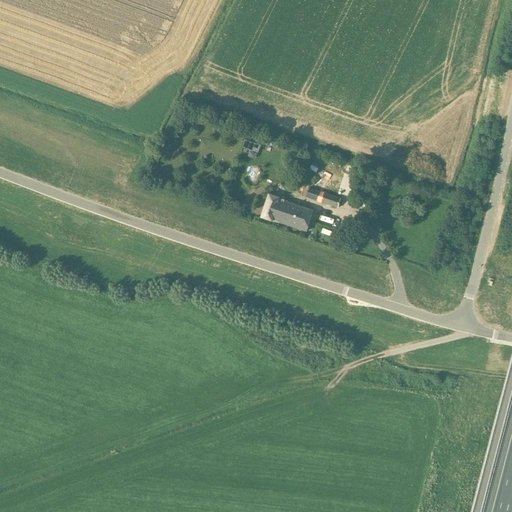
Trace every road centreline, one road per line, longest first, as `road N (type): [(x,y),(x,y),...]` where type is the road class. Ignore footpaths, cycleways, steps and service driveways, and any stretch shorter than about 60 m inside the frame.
road 1 (unclassified): [(460,328),(0,174)]
road 2 (unclassified): [(460,328),(511,117)]
road 3 (unclassified): [(511,367),(474,511)]
road 4 (track): [(460,328),(457,336),(340,368)]
